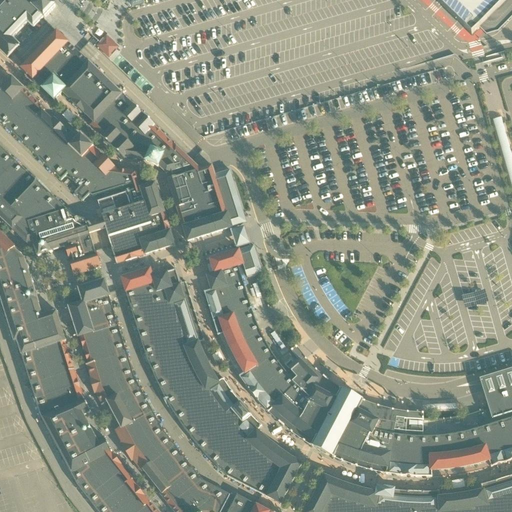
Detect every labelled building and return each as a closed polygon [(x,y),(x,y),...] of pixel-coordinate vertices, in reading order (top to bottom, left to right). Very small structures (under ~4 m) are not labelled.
[(0,51),(8,59),(11,55),(13,53),(17,49),(20,46),(12,39),(28,23),(34,28),(39,23),(42,20),(42,19),(43,19),(43,18),(45,19),(57,7),(49,0),(2,0),(0,2),(0,51)] [(434,0),(435,0),(436,0),(442,6),(443,7),(442,8),(456,22),(457,21),(458,22),(464,27),(464,28),(464,29),(472,37),(477,32),(477,31),(479,28),(488,19),(505,0),(434,0)] [(25,65),(21,69),(28,76),(31,79),(33,81),(34,81),(35,82),(41,88),(43,90),(44,92),(48,95),(50,97),(53,100),(55,101),(62,94),(64,95),(70,101),(72,103),(74,105),(77,108),(79,110),(82,113),(84,115),(84,114),(86,116),(92,122),(94,124),(91,127),(102,137),(104,140),(111,146),(112,147),(116,150),(122,157),(124,159),(125,158),(127,159),(135,160),(137,160),(145,161),(147,162),(146,163),(159,168),(159,167),(160,168),(166,173),(166,174),(169,173),(172,172),(190,166),(195,165),(192,162),(177,147),(165,136),(155,127),(143,115),(133,105),(122,95),(111,84),(100,73),(85,59),(79,53),(67,42),(57,32),(57,33),(56,33),(25,65)] [(100,43),(98,46),(109,57),(115,50),(118,48),(106,37),(100,43)] [(8,83),(0,91),(0,122),(5,128),(18,140),(28,150),(39,161),(49,170),(61,182),(67,175),(78,185),(81,187),(74,194),(83,202),(90,195),(92,197),(120,189),(133,185),(138,183),(135,173),(114,170),(115,169),(104,158),(93,148),(81,137),(74,144),(64,134),(67,132),(55,121),(53,123),(43,114),(45,111),(33,99),(22,89),(12,79),(8,83)] [(33,242),(38,257),(54,252),(53,252),(66,248),(69,259),(70,261),(75,277),(96,270),(101,268),(96,253),(86,221),(74,218),(59,204),(16,162),(5,152),(0,146),(0,218),(18,235),(27,244),(33,242)] [(198,239),(203,237),(232,228),(233,228),(233,227),(246,223),(246,224),(247,224),(247,223),(246,223),(243,214),(244,213),(244,212),(243,212),(240,203),(241,203),(240,202),(237,193),(237,192),(236,192),(233,182),(234,182),(234,181),(233,181),(230,172),(231,172),(230,171),(229,171),(230,172),(216,176),(216,175),(215,176),(212,166),(204,169),(200,170),(195,172),(184,175),(173,179),(171,179),(168,180),(169,184),(173,195),(178,210),(183,227),(183,228),(184,228),(188,242),(198,239)] [(103,216),(102,217),(105,226),(110,241),(111,244),(112,247),(113,250),(112,250),(117,265),(118,265),(118,264),(125,262),(125,263),(126,262),(131,261),(133,260),(137,259),(138,259),(138,258),(146,255),(150,254),(151,254),(155,253),(156,252),(159,251),(161,251),(164,250),(165,249),(169,248),(170,248),(174,247),(175,246),(170,232),(171,232),(169,227),(167,219),(165,214),(163,208),(162,204),(159,194),(158,190),(156,184),(141,189),(139,189),(136,190),(135,191),(119,196),(123,210),(103,216)] [(0,296),(1,299),(14,343),(17,342),(22,356),(26,370),(30,383),(35,398),(40,414),(41,417),(49,432),(63,459),(71,475),(77,486),(84,494),(98,511),(157,511),(151,504),(151,503),(149,504),(140,492),(132,481),(133,480),(132,480),(121,465),(111,453),(112,452),(105,438),(98,442),(84,416),(91,412),(84,398),(82,399),(81,396),(78,384),(74,371),(74,370),(73,370),(69,357),(65,343),(66,342),(57,312),(43,316),(39,304),(34,288),(32,281),(29,272),(25,261),(14,250),(0,236),(0,296)] [(297,347),(291,351),(302,365),(293,374),(301,382),(298,385),(294,382),(288,375),(281,366),(274,356),(267,345),(261,334),(256,322),(252,309),(249,299),(243,281),(239,267),(244,265),(239,251),(210,260),(215,274),(207,277),(212,291),(205,293),(210,311),(214,322),(220,321),(225,335),(230,348),(237,362),(245,374),(240,377),(249,390),(258,402),(268,413),(269,413),(270,413),(269,412),(273,409),(284,419),(296,429),(309,438),(324,408),(336,386),(328,380),(317,371),(306,360),(297,347)] [(275,502),(281,505),(281,504),(302,465),(292,459),(289,457),(281,451),(269,442),(258,431),(246,420),(240,413),(236,408),(227,396),(218,383),(215,377),(212,371),(209,366),(205,357),(202,352),(199,344),(196,335),(194,329),(193,326),(190,315),(184,298),(180,284),(176,271),(153,278),(151,270),(122,279),(125,289),(128,299),(133,314),(135,322),(139,333),(140,336),(142,343),(144,350),(146,354),(152,370),(159,387),(167,402),(169,405),(178,420),(190,437),(199,448),(201,450),(207,457),(213,463),(220,470),(227,477),(234,481),(251,489),(262,495),(266,497),(275,502)] [(221,511),(222,511),(230,496),(224,492),(221,491),(211,485),(208,484),(203,481),(199,477),(197,474),(193,469),(190,465),(188,463),(184,458),(181,453),(179,451),(176,447),(171,441),(170,439),(166,435),(163,430),(162,430),(161,427),(159,423),(158,421),(156,418),(153,412),(151,408),(149,405),(144,394),(142,392),(140,388),(139,387),(138,384),(137,381),(135,377),(133,373),(132,370),(131,367),(130,362),(129,359),(127,353),(125,348),(124,345),(122,337),(121,334),(120,331),(116,319),(116,317),(115,315),(112,305),(111,302),(109,297),(110,297),(109,293),(105,281),(102,282),(93,285),(79,289),(80,292),(83,301),(83,304),(69,308),(70,311),(71,315),(75,326),(76,329),(77,335),(79,338),(80,338),(81,341),(82,344),(83,349),(85,353),(86,357),(87,359),(88,363),(88,365),(87,365),(88,369),(91,377),(92,380),(91,380),(91,382),(93,387),(95,395),(96,394),(97,396),(101,404),(102,406),(103,407),(108,404),(109,405),(111,409),(112,411),(114,415),(116,418),(118,422),(118,423),(121,427),(121,429),(116,432),(118,434),(122,442),(123,445),(122,446),(126,452),(128,456),(132,462),(134,461),(135,463),(141,470),(143,473),(144,472),(147,475),(149,479),(153,483),(156,487),(159,490),(161,494),(160,495),(164,500),(167,503),(171,508),(173,511),(221,511)] [(511,370),(481,380),(487,398),(511,389),(511,370)] [(311,445),(310,446),(311,446),(312,447),(313,448),(313,447),(320,450),(326,454),(333,457),(332,458),(334,458),(335,458),(336,459),(336,458),(365,403),(365,402),(363,401),(364,401),(362,400),(362,401),(356,397),(349,394),(343,391),(343,390),(342,390),(341,390),(340,389),(339,389),(340,390),(311,445)] [(511,389),(487,398),(491,410),(494,419),(511,413),(511,418),(500,423),(481,429),(468,432),(455,435),(443,437),(430,438),(418,437),(406,437),(394,435),(394,431),(402,432),(405,419),(424,420),(424,414),(408,413),(393,410),(389,409),(379,407),(370,404),(357,428),(343,455),(358,461),(373,465),(387,468),(386,473),(386,474),(387,474),(401,476),(416,478),(432,478),(432,472),(446,471),(461,469),(476,466),(490,462),(492,467),(510,461),(511,460),(511,389)] [(511,511),(511,482),(502,486),(498,487),(484,491),(483,491),(482,492),(469,494),(468,495),(455,497),(453,497),(440,498),(439,498),(434,498),(429,498),(424,499),(421,498),(414,498),(408,498),(398,497),(393,497),(394,492),(395,491),(394,490),(392,490),(380,488),(378,488),(378,489),(377,494),(364,491),(363,490),(349,487),(348,486),(335,482),(334,481),(326,478),(325,477),(324,478),(320,485),(318,490),(317,491),(311,503),(310,504),(306,511),(511,511)] [(268,511),(257,506),(238,496),(235,501),(233,504),(230,511),(229,511),(268,511)]
